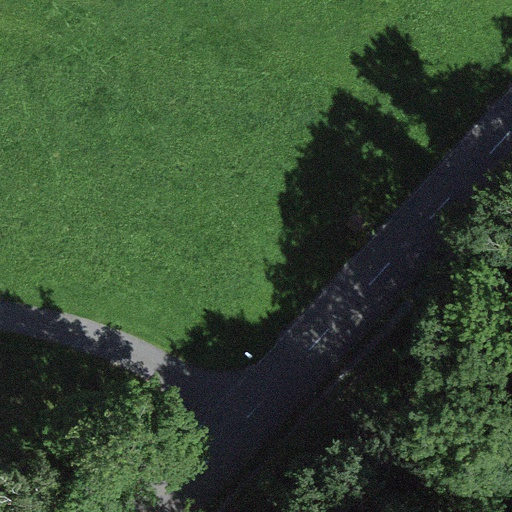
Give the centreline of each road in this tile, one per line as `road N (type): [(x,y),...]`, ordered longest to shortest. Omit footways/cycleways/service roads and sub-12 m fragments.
road 1 (tertiary): [(511,133),(244,425)]
road 2 (track): [(0,316),(62,327),(178,380),(244,425)]
